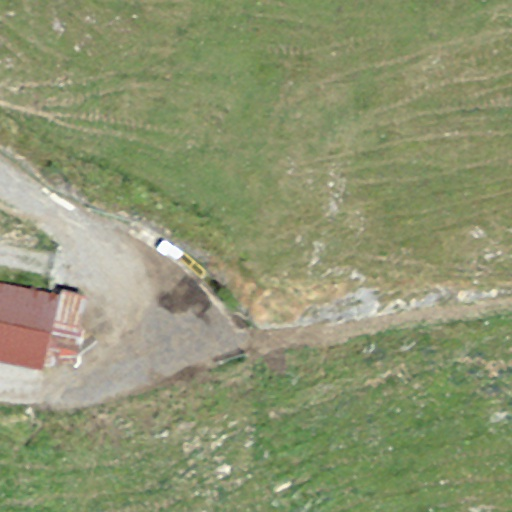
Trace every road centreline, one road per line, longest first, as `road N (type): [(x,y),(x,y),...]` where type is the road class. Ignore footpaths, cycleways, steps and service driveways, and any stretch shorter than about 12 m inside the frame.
road 1 (residential): [(0,379),(84,386),(110,376),(140,333),(136,301)]
road 2 (track): [(136,301),(117,266),(84,234),(0,186)]
